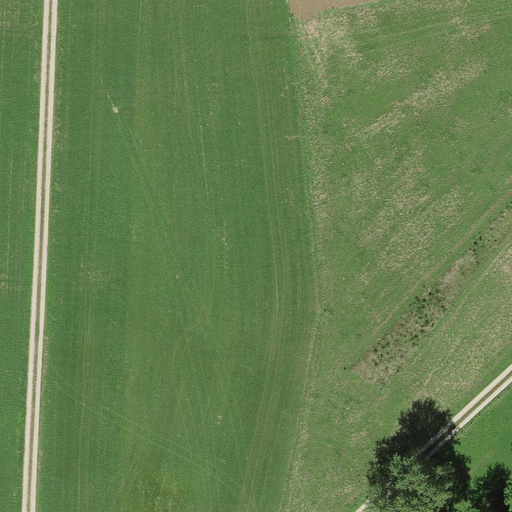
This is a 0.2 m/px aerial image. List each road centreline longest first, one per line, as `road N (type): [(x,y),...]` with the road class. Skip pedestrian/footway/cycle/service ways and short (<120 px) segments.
road 1 (track): [(28,511),(48,0)]
road 2 (track): [(511,365),(359,511)]
